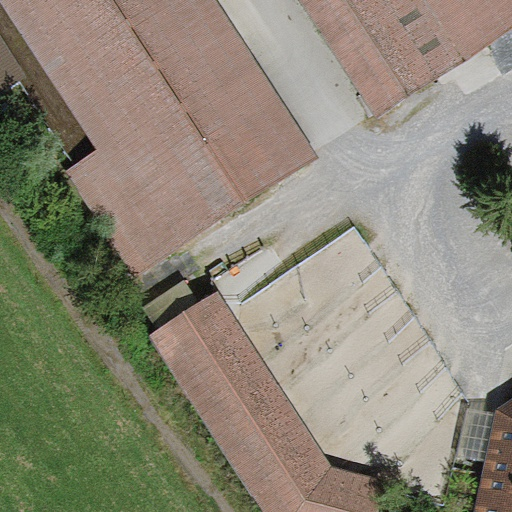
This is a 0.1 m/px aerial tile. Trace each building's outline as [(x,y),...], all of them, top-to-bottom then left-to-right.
[(134,281),(318,162),(212,0),(0,0),(0,6),(98,157),(67,178),(134,281)] [(511,0),(299,0),(378,123),(511,36),(511,0)] [(345,293),(319,253),(250,297),(277,338),(345,293)] [(220,298),(152,342),(262,511),(382,511),(390,486),(332,470),(220,298)] [(449,373),(431,362),(411,357),(389,359),(370,368),(354,382),(344,401),(341,422),(344,443),(355,462),(371,477),(391,485),(413,487),(434,481),(451,469),(464,451),(471,431),(470,409),(463,389),(449,373)] [(511,405),(497,415),(511,425),(511,405)] [(476,511),(511,511),(511,425),(497,415),(476,511)]
